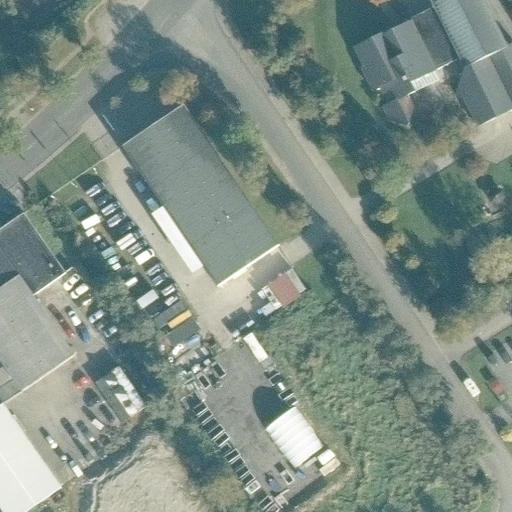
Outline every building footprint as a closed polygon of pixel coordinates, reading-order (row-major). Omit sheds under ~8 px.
[(506,51),(482,0),(432,0),(438,11),(460,59),(465,70),(494,56),(506,51)] [(460,59),(438,11),(416,21),(439,69),(460,59)] [(439,69),(416,21),(354,49),(376,98),(439,69)] [(511,47),(506,51),(494,56),(511,95),(511,47)] [(511,114),(511,95),(494,56),(465,70),(452,76),(478,131),(511,114)] [(184,104),(118,148),(215,295),(281,252),(184,104)] [(25,218),(0,234),(0,358),(24,391),(76,356),(34,298),(68,276),(25,218)] [(194,309),(176,321),(187,340),(206,328),(194,309)] [(126,424),(154,405),(126,364),(98,383),(126,424)] [(31,511),(63,490),(3,405),(0,407),(0,511),(31,511)]
